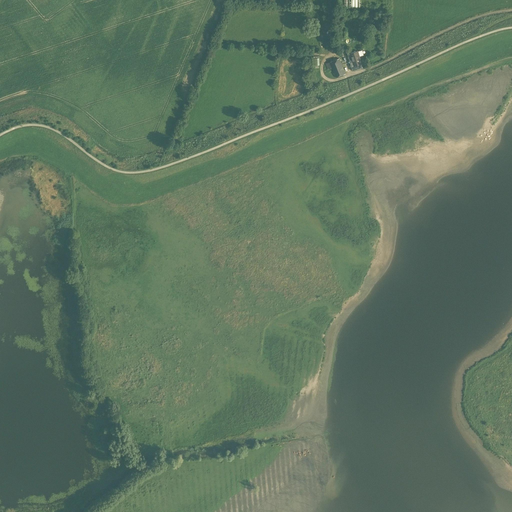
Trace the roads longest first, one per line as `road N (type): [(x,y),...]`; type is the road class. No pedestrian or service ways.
road 1 (track): [(103,511),(170,466),(166,391),(226,266),(214,165),(259,130)]
road 2 (unclassified): [(366,69),(478,16),(511,11)]
